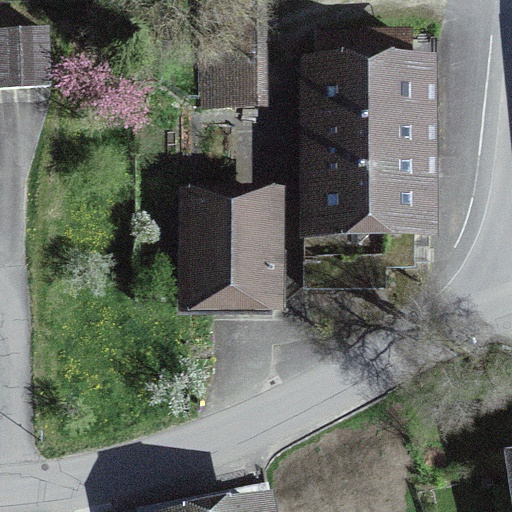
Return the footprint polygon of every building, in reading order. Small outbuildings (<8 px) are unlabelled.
[(138,41),(181,41),(181,15),(137,16),(138,41)] [(0,33),(0,89),(49,86),(46,30),(0,33)] [(404,228),(414,228),(413,75),(408,75),(408,40),(322,41),(322,123),(307,123),(308,211),(323,211),(323,226),(306,226),(306,289),(382,289),(382,267),(404,266),(404,228)] [(218,59),(219,105),(258,105),(258,59),(218,59)] [(271,304),(272,208),(191,208),(190,303),(271,304)]
